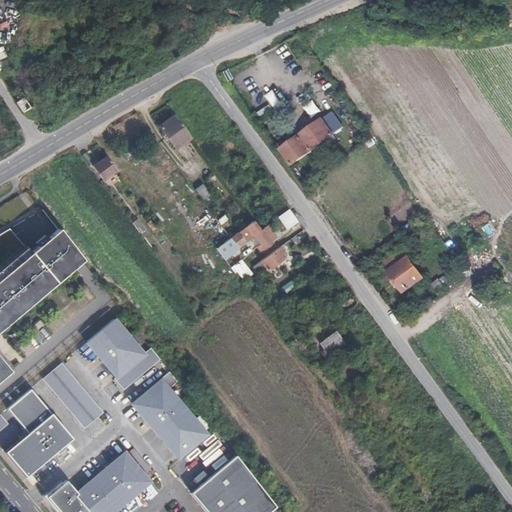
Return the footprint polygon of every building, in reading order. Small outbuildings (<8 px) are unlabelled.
[(274,90),(266,95),(273,107),(281,103),(274,90)] [(309,93),(300,98),(311,118),(320,112),(309,93)] [(30,107),(24,97),(16,102),(23,112),(30,107)] [(190,138),(174,115),(159,126),(175,149),(190,138)] [(292,166),(334,135),(322,119),(280,149),(292,166)] [(94,162),(86,152),(81,156),(89,166),(94,162)] [(117,171),(106,156),(92,166),(103,180),(117,171)] [(212,197),(202,184),(195,190),(204,203),(212,197)] [(0,374),(6,369),(0,361),(0,323),(82,260),(42,209),(0,234),(0,374)] [(290,227),(297,222),(288,209),(281,215),(290,227)] [(145,229),(138,219),(133,223),(140,233),(145,229)] [(152,229),(155,226),(151,220),(147,223),(152,229)] [(238,249),(254,237),(260,244),(255,247),(259,252),(272,243),(271,241),(276,237),(267,225),(260,230),(253,221),(246,226),(230,238),(238,249)] [(285,253),(301,240),(297,234),(280,246),(285,253)] [(410,240),(405,234),(391,244),(396,250),(410,240)] [(224,259),(238,249),(230,238),(216,248),(224,259)] [(259,276),(284,258),(282,255),(277,248),(252,267),(259,276)] [(404,292),(424,277),(403,249),(383,263),(395,280),(398,284),(404,292)] [(441,297),(458,284),(450,273),(440,280),(439,279),(432,284),(441,297)] [(113,319),(86,342),(116,377),(143,355),(113,319)] [(346,345),(336,332),(320,345),(323,349),(328,355),(329,358),(346,345)] [(150,349),(143,355),(116,377),(114,379),(123,389),(159,359),(150,349)] [(325,358),(328,355),(323,349),(320,351),(325,358)] [(101,412),(60,363),(42,378),(84,427),(101,412)] [(169,372),(160,380),(163,384),(167,388),(176,381),(169,372)] [(163,384),(160,380),(132,404),(178,458),(206,434),(167,388),(163,384)] [(30,473),(71,438),(29,389),(6,409),(27,433),(4,452),(24,477),(30,473)] [(0,429),(8,423),(1,414),(0,415),(0,429)] [(65,480),(45,497),(58,511),(112,511),(149,482),(124,453),(76,493),(65,480)] [(232,457),(190,493),(206,511),(268,511),(274,507),(232,457)]
